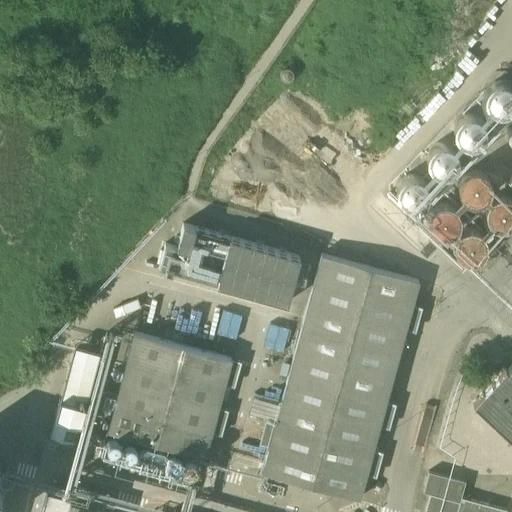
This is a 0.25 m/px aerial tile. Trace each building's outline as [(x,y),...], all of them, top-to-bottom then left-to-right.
[(165,243),(160,267),(298,301),(309,253),(203,227),(204,225),(189,221),(183,247),(165,243)] [(326,250),(344,253),(347,241),(328,237),(326,250)] [(418,280),(321,254),(262,472),(359,498),(418,280)] [(151,295),(145,319),(165,324),(171,300),(151,295)] [(231,358),(134,332),(117,397),(106,394),(102,410),(112,413),(108,431),(205,457),(231,358)] [(74,345),(48,438),(74,445),(100,352),(74,345)] [(511,374),(505,368),(472,403),(511,440),(511,374)] [(100,429),(98,429),(95,429),(94,430),(92,432),(92,435),(92,437),(93,438),(94,440),(96,441),(98,441),(100,441),(101,440),(102,440),(103,438),(104,435),(104,433),(103,432),(103,431),(101,430),(100,429)] [(465,481),(428,471),(423,491),(430,493),(459,501),(461,497),(465,481)] [(116,511),(118,509),(47,490),(40,511),(116,511)] [(456,511),(459,501),(430,493),(424,511),(456,511)] [(506,511),(507,509),(461,497),(459,501),(456,511),(506,511)]
